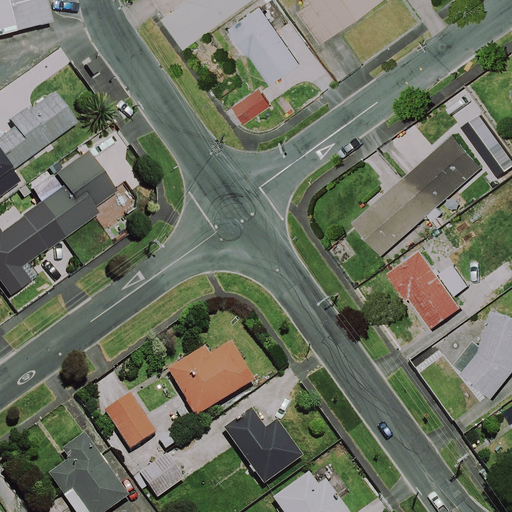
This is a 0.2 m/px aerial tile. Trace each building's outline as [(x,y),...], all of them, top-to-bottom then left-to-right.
[(0,0),(0,35),(49,24),(43,0),(0,0)] [(187,0),(166,15),(188,46),(253,0),(187,0)] [(382,0),(313,0),(300,9),(323,42),(382,0)] [(305,60),(264,3),(234,25),(274,81),(305,60)] [(275,103),(263,85),(236,104),(248,121),(275,103)] [(20,165),(79,123),(56,91),(29,110),(27,107),(10,120),(15,126),(0,137),(20,165)] [(355,219),(384,253),(486,165),(457,131),(355,219)] [(22,168),(20,165),(0,137),(0,201),(29,180),(21,169),(22,168)] [(118,192),(88,150),(56,173),(65,185),(24,215),(25,216),(3,232),(0,227),(0,279),(12,296),(32,281),(23,268),(48,250),(49,250),(101,213),(97,207),(118,192)] [(488,169),(498,181),(511,170),(501,158),(488,169)] [(442,271),(424,247),(392,270),(412,297),(414,295),(436,326),(466,304),(459,293),(472,283),(456,261),(442,271)] [(478,337),(458,361),(466,368),(465,370),(496,395),(511,375),(511,311),(496,307),(485,342),(478,337)] [(256,380),(232,340),(211,353),(206,346),(167,369),(196,416),(256,380)] [(156,432),(131,393),(105,409),(131,448),(156,432)] [(266,427),(252,407),(223,427),(263,484),(304,456),(278,419),(266,427)] [(104,511),(129,495),(86,432),(62,448),(69,459),(49,473),(75,511),(104,511)] [(185,478),(167,453),(140,473),(157,497),(185,478)] [(319,485),(309,471),(273,497),(284,511),(350,511),(326,480),(319,485)]
